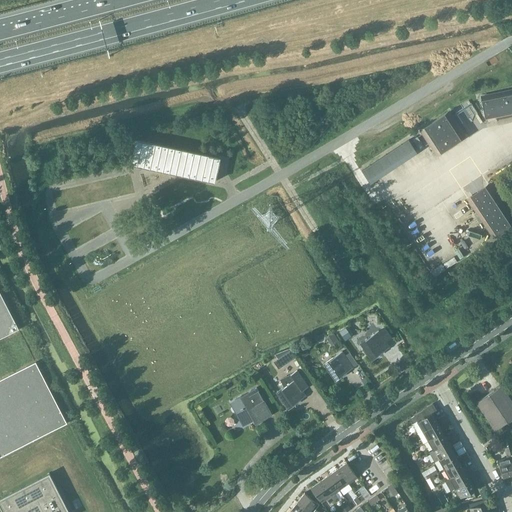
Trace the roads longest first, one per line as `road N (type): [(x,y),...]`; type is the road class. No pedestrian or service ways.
road 1 (trunk): [(0,62),(233,0)]
road 2 (unclassified): [(253,511),(298,465),(432,373)]
road 3 (residential): [(510,511),(432,373)]
road 4 (unknown): [(120,227),(75,247),(59,219),(101,201),(111,208)]
